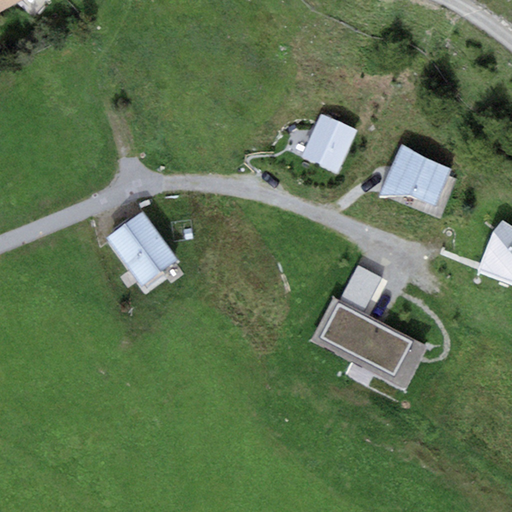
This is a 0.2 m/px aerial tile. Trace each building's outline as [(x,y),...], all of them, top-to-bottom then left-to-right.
[(336,170),(354,130),(323,116),(305,155),(336,170)] [(436,206),(451,168),(426,158),(403,144),(380,196),(411,196),(436,206)] [(175,259),(143,215),(130,224),(126,219),(113,228),(117,234),(111,238),(145,285),(164,271),(162,268),(175,259)] [(511,225),(503,220),(493,232),(479,270),(511,282),(511,225)] [(383,277),(358,264),(342,294),(366,307),(383,277)] [(414,341),(339,301),(319,337),(395,377),(414,341)]
